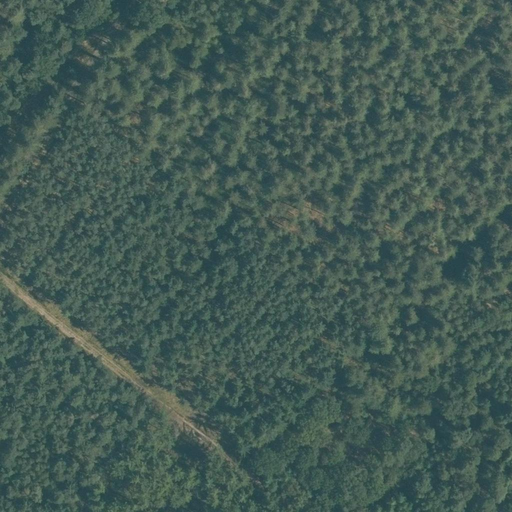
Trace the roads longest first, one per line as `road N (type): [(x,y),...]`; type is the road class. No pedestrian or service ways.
road 1 (track): [(291,511),(0,276)]
road 2 (track): [(0,144),(92,50)]
